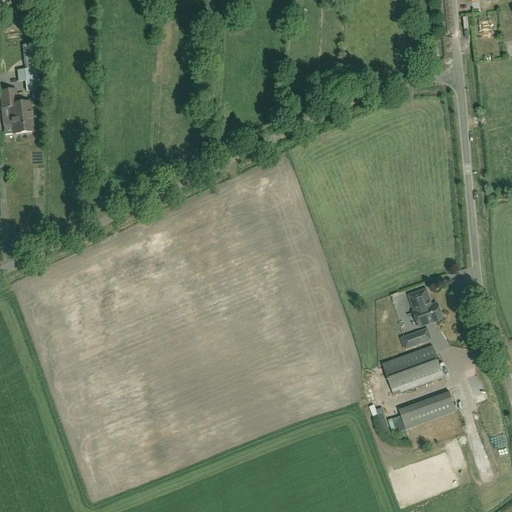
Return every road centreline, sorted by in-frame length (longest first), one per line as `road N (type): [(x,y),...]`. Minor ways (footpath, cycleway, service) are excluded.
road 1 (unclassified): [(0,272),(358,97),(458,79)]
road 2 (unclassified): [(511,389),(479,287),(458,79)]
